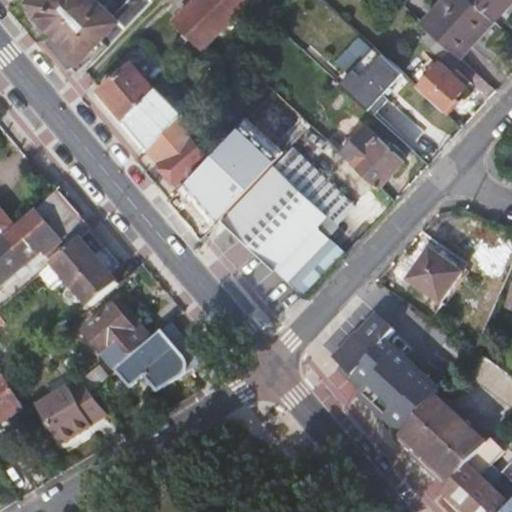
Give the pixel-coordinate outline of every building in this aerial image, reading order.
[(50,32),(54,37),(89,0),(27,0),(25,2),(39,14),(40,20),(42,25),(45,29),(50,32)] [(64,58),(80,77),(154,0),(123,0),(112,12),(100,0),(89,0),(54,37),(48,42),(64,58)] [(197,0),(177,19),(205,47),(253,0),(197,0)] [(464,58),(496,22),(473,0),(442,0),(423,21),(432,29),(453,49),(464,58)] [(511,0),(473,0),(496,22),(511,3),(511,0)] [(295,15),(286,7),(273,21),(282,29),(295,15)] [(444,58),(453,49),(432,29),(424,38),(444,58)] [(411,90),(417,84),(389,59),(383,64),(373,55),(364,64),(375,74),(364,86),(358,79),(348,90),(367,107),(376,97),(392,111),(401,102),(412,112),(422,100),(411,90)] [(102,91),(125,119),(157,85),(154,82),(132,60),(102,91)] [(444,62),(421,88),(450,114),(460,103),(455,97),(470,81),(459,71),(456,72),(444,62)] [(125,119),(150,149),(185,112),(157,85),(125,119)] [(198,126),(185,112),(150,149),(183,189),(213,158),(214,156),(191,133),(198,126)] [(291,145),(312,123),(302,116),(282,137),(291,145)] [(327,175),(346,154),(345,153),(312,123),(291,146),(293,148),(282,160),(226,222),(305,295),(347,250),(330,234),(358,203),(327,175)] [(214,156),(213,158),(183,189),(211,218),(220,227),(226,222),(282,160),(242,125),(214,156)] [(368,127),(345,153),(346,154),(383,188),(407,162),(368,127)] [(71,206),(58,191),(16,226),(0,240),(0,292),(48,251),(83,221),(71,206)] [(0,240),(16,226),(0,207),(0,240)] [(91,229),(83,221),(48,251),(56,260),(89,232),(91,229)] [(52,263),(90,308),(118,284),(109,273),(118,265),(106,252),(95,239),(89,232),(56,260),(52,263)] [(434,248),(413,279),(445,302),(466,270),(434,248)] [(115,302),(111,305),(130,328),(135,326),(115,302)] [(83,330),(117,369),(148,342),(135,326),(130,328),(111,305),(83,330)] [(364,331),(342,356),(347,360),(371,383),(365,390),(364,390),(391,417),(387,420),(401,433),(441,391),(443,389),(391,338),(400,328),(383,311),(364,331)] [(204,362),(169,324),(148,342),(117,369),(133,388),(147,376),(160,390),(204,362)] [(338,351),(342,356),(364,331),(360,327),(338,351)] [(464,368),(511,403),(511,372),(480,350),(464,368)] [(341,367),(365,390),(371,383),(347,360),(341,367)] [(0,423),(26,410),(8,379),(5,374),(0,376),(0,423)] [(93,422),(109,413),(91,392),(83,383),(72,390),(71,388),(39,407),(61,444),(93,425),(93,422)] [(491,440),(441,391),(401,433),(398,437),(408,447),(432,469),(435,472),(448,484),(491,440)] [(508,450),(494,436),(491,440),(448,484),(443,490),(466,511),(507,511),(511,507),(511,464),(494,484),(485,475),(508,450)]
